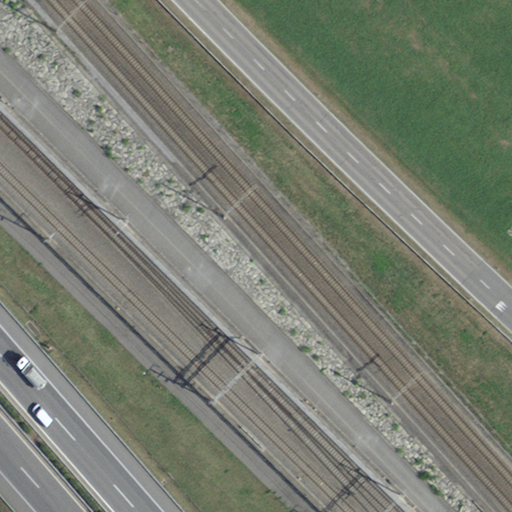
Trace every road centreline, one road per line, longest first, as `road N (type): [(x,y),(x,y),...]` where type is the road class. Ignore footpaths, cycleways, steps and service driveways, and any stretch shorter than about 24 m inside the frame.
road 1 (primary): [(511,303),(370,178),(200,0)]
road 2 (motorway): [(130,511),(0,360)]
